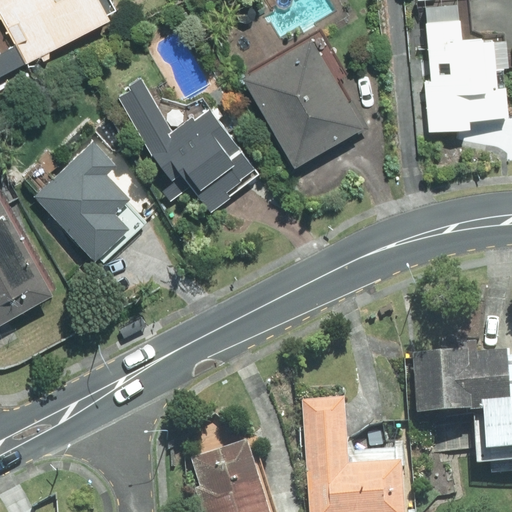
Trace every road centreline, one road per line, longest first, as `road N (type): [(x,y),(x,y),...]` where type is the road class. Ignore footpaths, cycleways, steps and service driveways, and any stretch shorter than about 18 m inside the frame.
road 1 (tertiary): [(104,390),(333,275),(461,224),(511,223)]
road 2 (residential): [(134,511),(104,390)]
